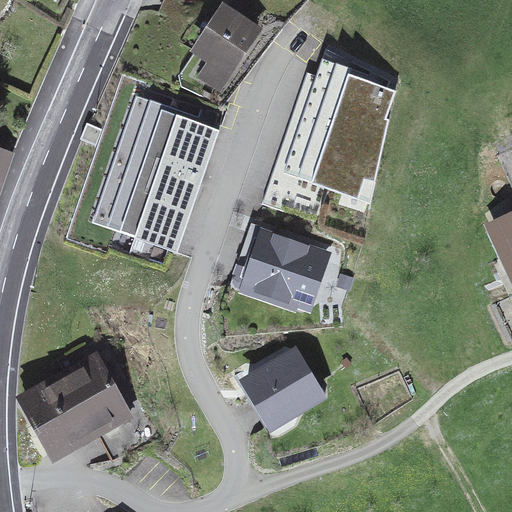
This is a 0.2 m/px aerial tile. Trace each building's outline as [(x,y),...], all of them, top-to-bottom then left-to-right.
[(255,35),(223,13),(198,50),(229,71),(255,35)] [(397,88),(328,69),(297,176),(366,196),(397,88)] [(175,249),(214,132),(142,108),(103,226),(175,249)] [(0,201),(16,153),(0,147),(0,201)] [(511,220),(499,225),(511,255),(511,220)] [(308,305),(325,258),(262,234),(244,281),(308,305)] [(68,372),(21,399),(55,458),(99,433),(114,458),(160,431),(103,335),(61,360),(68,372)] [(298,349),(240,381),(268,431),(326,400),(298,349)]
